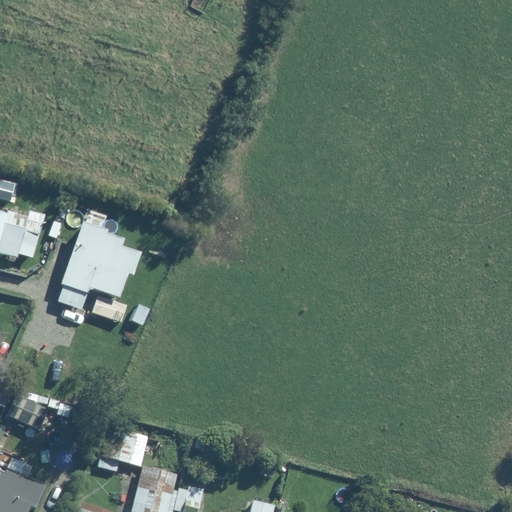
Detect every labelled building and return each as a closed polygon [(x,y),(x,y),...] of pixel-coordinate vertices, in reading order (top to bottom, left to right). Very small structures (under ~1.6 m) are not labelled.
[(27,222),(0,214),(0,257),(14,261),(15,257),(32,262),(44,219),(29,214),(27,222)] [(105,235),(82,226),(58,288),(61,289),(55,304),(80,313),(88,292),(117,303),(126,278),(131,280),(139,257),(120,250),(122,246),(103,239),(105,235)] [(97,298),(90,314),(117,324),(123,309),(97,298)] [(17,396),(6,418),(40,435),(51,412),(17,396)] [(120,463),(137,469),(147,442),(109,429),(96,469),(115,476),(120,463)] [(140,467),(128,511),(165,511),(175,476),(140,467)] [(0,471),(0,511),(28,511),(29,511),(31,511),(35,511),(45,491),(0,471)] [(197,511),(202,491),(185,488),(180,511),(181,511),(197,511)] [(271,511),(273,508),(250,503),(248,511),(271,511)]
